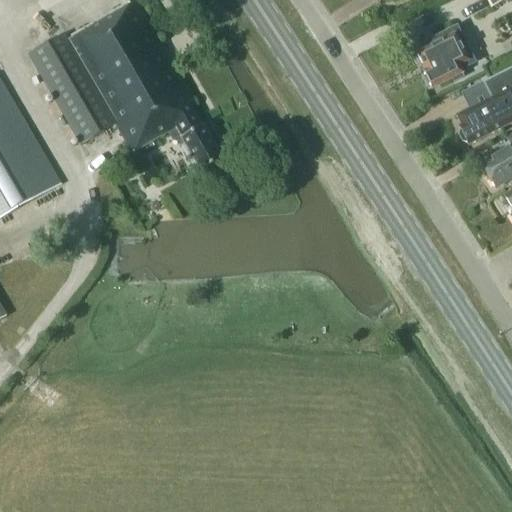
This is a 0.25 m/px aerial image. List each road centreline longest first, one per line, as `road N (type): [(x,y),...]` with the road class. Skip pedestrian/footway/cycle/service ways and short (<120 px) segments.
road 1 (primary): [(511,394),(254,0)]
road 2 (unclassified): [(511,327),(301,0)]
